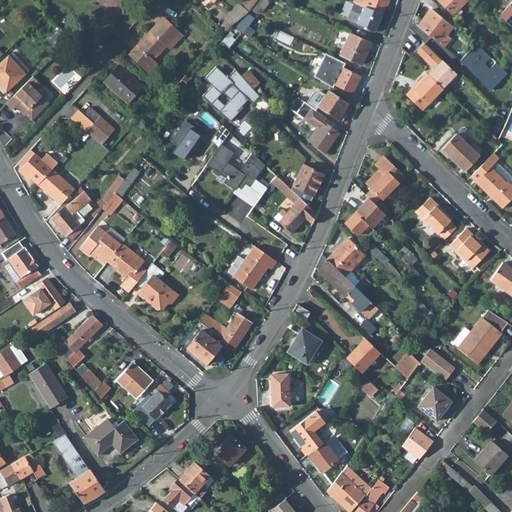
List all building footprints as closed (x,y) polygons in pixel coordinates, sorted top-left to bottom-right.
[(240,3),(220,26),(226,31),(232,24),(233,23),(246,13),(248,11),(256,0),(247,0),(243,5),(240,3)] [(258,0),(252,9),(256,12),(260,7),(263,9),(270,0),(269,0),(258,0)] [(366,0),(365,6),(382,13),(385,5),(386,2),(388,2),(389,0),(366,0)] [(440,0),(455,13),(460,8),(468,0),(440,0)] [(511,12),(511,0),(510,3),(499,14),(505,20),(511,12)] [(359,3),(355,2),(348,19),(375,31),(382,13),(365,6),(359,3)] [(458,16),(464,11),(460,8),(455,13),(458,16)] [(444,46),(450,38),(446,34),(452,27),(430,9),(418,25),(444,46)] [(241,31),(242,32),(254,16),(247,13),(244,17),(235,26),(241,31)] [(129,53),(149,71),(157,63),(153,59),(166,45),(170,48),(182,34),(163,16),(129,53)] [(221,41),(229,47),(241,31),(235,26),(221,41)] [(61,27),(46,42),(56,52),(70,39),(61,27)] [(340,54),(362,65),(372,42),(350,31),(340,54)] [(215,48),(228,61),(236,52),(229,47),(221,41),(215,48)] [(416,51),(434,68),(428,74),(442,87),(449,81),(450,83),(454,82),(460,76),(439,56),(424,42),(416,51)] [(476,42),(465,53),(476,64),(470,69),(491,89),(507,72),(496,61),(489,68),(484,63),(491,56),(476,42)] [(29,69),(13,51),(9,55),(26,73),(29,69)] [(346,62),(325,52),(323,57),(343,66),(346,62)] [(476,64),(465,53),(460,59),(470,69),(476,64)] [(0,63),(0,85),(6,91),(26,73),(9,55),(0,63)] [(352,92),(361,75),(343,66),(323,57),(314,76),(333,88),(335,84),(352,92)] [(104,82),(127,103),(142,87),(143,86),(136,80),(119,65),(104,82)] [(251,103),(259,94),(253,87),(241,75),(234,67),(226,76),(214,66),(203,78),(211,85),(213,87),(211,90),(209,88),(201,96),(229,121),(238,111),(237,110),(235,108),(238,105),(239,107),(247,98),(251,103)] [(258,82),(247,70),(241,75),(253,87),(258,82)] [(422,109),(440,90),(443,88),(442,87),(428,74),(427,72),(406,94),(422,109)] [(179,82),(184,86),(190,78),(185,74),(179,82)] [(152,85),(141,75),(136,80),(143,86),(142,87),(147,90),(152,85)] [(42,84),(33,76),(6,103),(13,110),(16,106),(21,111),(23,110),(26,113),(32,119),(49,102),(37,89),(42,84)] [(452,95),(443,87),(443,88),(440,90),(449,98),(452,95)] [(318,106),(342,121),(347,113),(343,111),(348,103),(328,90),(318,106)] [(309,140),(325,152),(339,132),(337,131),(340,126),(326,117),(298,97),(290,108),(318,128),(309,140)] [(115,129),(100,116),(90,107),(84,114),(94,123),(86,131),(101,145),(115,129)] [(71,118),(84,129),(86,131),(94,123),(84,114),(79,110),(71,118)] [(185,121),(172,140),(178,144),(172,153),(182,160),(188,151),(193,155),(206,136),(185,121)] [(229,132),(221,125),(211,140),(219,146),(223,140),(229,132)] [(84,129),(78,136),(80,138),(86,131),(84,129)] [(465,171),(480,155),(456,133),(441,148),(465,171)] [(245,183),(249,187),(265,165),(251,152),(245,161),(248,163),(243,171),(239,169),(235,166),(234,167),(227,162),(233,153),(223,145),(225,142),(223,140),(219,146),(206,164),(213,169),(211,172),(217,176),(219,174),(225,178),(223,182),(234,190),(237,186),(241,189),(245,183)] [(18,163),(22,167),(19,171),(27,178),(29,176),(38,184),(51,170),(57,163),(47,153),(41,159),(31,149),(18,163)] [(502,207),(511,197),(511,184),(508,180),(506,182),(490,166),(496,160),(499,157),(493,152),(470,175),(476,181),(502,207)] [(379,169),(372,176),(374,178),(367,185),(371,189),(380,198),(382,200),(404,176),(384,156),(374,165),(379,169)] [(511,176),(496,160),(490,166),(506,182),(508,180),(511,184),(511,176)] [(239,169),(243,171),(248,163),(245,161),(239,169)] [(293,191),(308,205),(324,174),(304,164),(292,186),(295,187),(293,191)] [(125,179),(130,183),(139,171),(134,167),(125,179)] [(38,184),(60,204),(74,190),(51,170),(38,184)] [(109,188),(115,193),(125,179),(120,175),(109,188)] [(279,221),(291,233),(305,218),(313,223),(317,213),(308,205),(293,191),(276,176),(271,181),(295,204),(287,212),(283,209),(279,213),(283,217),(279,221)] [(115,193),(120,197),(130,183),(125,179),(115,193)] [(254,189),(262,195),(266,189),(258,184),(254,189)] [(51,218),(65,235),(66,235),(71,241),(83,229),(79,224),(84,220),(81,218),(76,211),(87,202),(91,199),(84,191),(84,192),(81,188),(72,194),(76,198),(51,218)] [(102,197),(107,202),(115,193),(109,188),(102,197)] [(369,197),(374,203),(380,198),(371,189),(365,194),(369,197)] [(102,207),(109,214),(122,199),(115,193),(107,202),(102,207)] [(372,228),(383,216),(386,220),(388,217),(374,203),(369,197),(355,212),(372,228)] [(437,233),(452,219),(429,197),(415,212),(437,233)] [(81,218),(92,209),(87,202),(76,211),(81,218)] [(358,235),(360,232),(366,238),(373,229),(372,228),(355,212),(345,223),(358,235)] [(279,213),(275,218),(279,221),(283,217),(279,213)] [(0,245),(1,246),(3,249),(21,237),(17,232),(15,233),(4,216),(0,218),(0,226),(2,229),(0,230),(0,245)] [(373,229),(375,231),(386,220),(383,216),(372,228),(373,229)] [(81,247),(89,254),(89,253),(92,250),(98,255),(107,262),(107,261),(121,244),(106,232),(98,225),(81,247)] [(106,232),(121,244),(122,243),(125,239),(110,226),(106,232)] [(472,268),(489,251),(465,228),(449,245),(472,268)] [(367,250),(351,235),(348,239),(365,255),(368,251),(367,250)] [(347,238),(326,260),(354,286),(361,294),(365,290),(363,289),(366,286),(360,279),(350,270),(365,255),(348,239),(347,238)] [(161,253),(167,257),(176,246),(170,241),(161,253)] [(4,266),(20,289),(41,275),(36,267),(37,266),(24,247),(23,248),(19,242),(0,253),(0,260),(6,256),(8,259),(10,262),(4,266)] [(399,242),(393,248),(397,252),(398,251),(412,265),(411,266),(415,269),(421,263),(399,242)] [(107,261),(121,272),(120,273),(129,280),(144,261),(122,243),(121,244),(107,261)] [(372,244),(367,250),(368,251),(383,266),(387,261),(389,260),(372,244)] [(233,276),(234,277),(247,262),(262,275),(268,267),(271,269),(276,261),(254,246),(244,260),(233,276)] [(98,255),(92,250),(89,253),(95,258),(98,255)] [(437,255),(433,251),(428,256),(432,260),(437,255)] [(229,272),(233,276),(244,260),(237,255),(228,269),(229,272)] [(321,255),(315,267),(345,296),(354,286),(326,260),(321,255)] [(234,277),(252,289),(262,275),(247,262),(234,277)] [(511,295),(511,268),(502,262),(490,279),(511,295)] [(140,278),(147,283),(142,289),(138,293),(144,297),(149,297),(152,299),(152,304),(157,308),(163,308),(167,303),(166,298),(172,290),(159,280),(164,273),(152,263),(140,278)] [(398,281),(401,278),(399,273),(390,264),(386,269),(398,281)] [(50,302),(55,308),(64,302),(45,276),(36,283),(41,289),(24,301),(34,314),(50,302)] [(366,286),(368,283),(362,277),(360,279),(366,286)] [(140,278),(136,284),(142,289),(147,283),(140,278)] [(222,293),(234,302),(242,292),(230,283),(222,293)] [(354,286),(345,296),(369,318),(378,309),(361,294),(354,286)] [(171,302),(177,295),(172,290),(166,298),(167,303),(171,302)] [(217,299),(230,308),(234,302),(222,293),(217,299)] [(37,336),(37,337),(76,311),(70,302),(31,328),(37,336)] [(421,302),(418,305),(428,315),(431,312),(421,302)] [(306,319),(310,312),(299,305),(296,303),(292,311),(296,313),(306,319)] [(500,331),(507,322),(488,309),(482,317),(481,316),(457,347),(477,364),(502,333),(500,331)] [(199,321),(235,347),(251,323),(236,313),(226,328),(225,330),(219,325),(220,324),(205,313),(199,321)] [(57,348),(73,366),(84,356),(77,349),(102,324),(92,314),(57,348)] [(369,334),(375,328),(365,318),(359,324),(369,334)] [(199,332),(193,327),(181,343),(187,348),(199,332)] [(26,331),(32,340),(37,336),(31,328),(26,331)] [(302,328),(286,351),(306,364),(322,340),(302,328)] [(397,340),(403,333),(399,329),(393,336),(397,340)] [(187,348),(206,364),(221,346),(201,330),(199,332),(187,348)] [(365,338),(346,357),(352,364),(361,372),(380,352),(365,338)] [(8,348),(20,365),(27,360),(16,343),(8,348)] [(419,349),(425,355),(430,349),(423,344),(419,349)] [(0,368),(4,375),(5,375),(20,365),(8,348),(0,353),(0,368)] [(425,355),(421,361),(445,380),(454,368),(430,349),(425,355)] [(408,352),(394,366),(407,378),(419,362),(408,352)] [(346,357),(341,353),(336,362),(345,370),(352,364),(346,357)] [(24,366),(28,374),(45,364),(40,357),(24,366)] [(136,399),(153,380),(132,361),(115,379),(136,399)] [(49,407),(50,408),(67,397),(46,363),(45,364),(28,374),(49,407)] [(76,369),(94,391),(101,383),(83,363),(76,369)] [(270,374),(272,407),(289,406),(288,373),(270,374)] [(3,379),(6,385),(12,381),(9,375),(3,379)] [(364,376),(360,385),(370,395),(377,388),(364,376)] [(329,377),(319,400),(329,405),(339,382),(329,377)] [(94,391),(101,398),(111,388),(103,381),(101,383),(94,391)] [(134,409),(150,424),(170,403),(165,399),(170,394),(160,384),(153,392),(155,394),(152,397),(148,394),(134,409)] [(433,386),(417,406),(436,420),(451,401),(433,386)] [(399,400),(404,394),(399,390),(394,396),(395,396),(399,400)] [(388,407),(395,396),(394,396),(390,392),(386,397),(388,398),(384,405),(388,407)] [(170,403),(175,399),(170,394),(165,399),(170,403)] [(509,406),(502,414),(511,422),(511,404),(510,407),(509,406)] [(384,405),(377,417),(381,419),(388,407),(384,405)] [(335,431),(319,408),(315,410),(334,435),(335,431)] [(485,433),(496,420),(483,408),(473,421),(485,433)] [(103,409),(88,420),(94,428),(109,417),(103,409)] [(308,454),(334,435),(315,410),(290,430),(308,454)] [(84,437),(98,455),(112,443),(120,453),(138,439),(123,420),(121,422),(119,424),(116,421),(112,424),(107,418),(84,437)] [(511,448),(511,434),(508,431),(496,444),(507,454),(511,448)] [(69,482),(84,503),(105,490),(90,469),(66,433),(53,441),(78,477),(69,482)] [(246,448),(231,434),(224,441),(226,443),(223,445),(216,452),(229,465),(246,448)] [(334,435),(308,454),(321,473),(347,453),(334,435)] [(473,460),(490,474),(507,454),(496,444),(491,440),(473,460)] [(11,464),(20,479),(33,472),(39,466),(30,453),(11,464)] [(195,463),(194,462),(179,478),(195,492),(200,497),(207,489),(206,488),(202,484),(209,475),(214,479),(217,475),(198,459),(195,463)] [(443,460),(438,465),(446,471),(468,490),(472,486),(450,466),(443,460)] [(0,471),(0,489),(20,479),(11,464),(0,471),(1,471),(0,471)] [(37,478),(45,474),(40,466),(39,466),(33,472),(37,478)] [(341,472),(326,491),(350,511),(365,494),(364,493),(349,480),(341,472)] [(209,475),(202,484),(206,488),(214,479),(209,475)] [(368,489),(353,476),(349,480),(364,493),(368,489)] [(378,479),(353,511),(367,511),(374,502),(382,491),(384,493),(389,486),(382,482),(384,478),(381,476),(379,480),(378,479)] [(195,492),(179,478),(178,478),(171,486),(173,488),(164,499),(178,511),(181,511),(187,506),(185,504),(195,492)] [(472,486),(468,490),(485,507),(489,511),(501,511),(491,501),(474,484),(472,486)] [(258,511),(265,511),(268,511),(286,497),(281,490),(256,509),(258,511)] [(417,491),(399,511),(408,511),(415,503),(422,496),(417,491)] [(200,497),(195,492),(185,504),(187,506),(190,509),(200,497)] [(268,511),(294,511),(301,507),(290,494),(286,497),(268,511)] [(4,511),(20,511),(19,508),(17,503),(13,505),(9,495),(0,499),(4,511)] [(168,511),(156,502),(149,510),(151,511),(168,511)] [(373,511),(378,505),(374,502),(367,511),(373,511)] [(415,503),(408,511),(412,511),(418,506),(415,503)]
